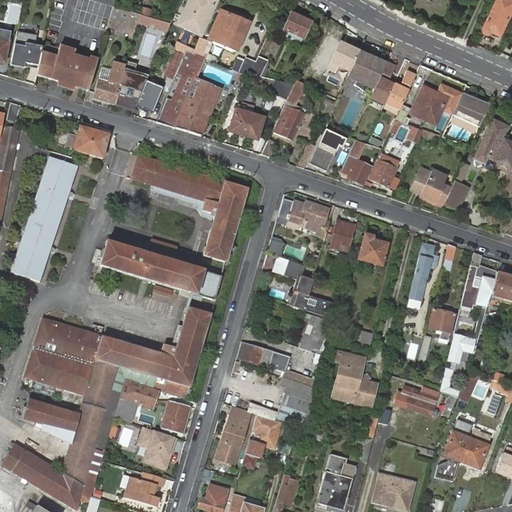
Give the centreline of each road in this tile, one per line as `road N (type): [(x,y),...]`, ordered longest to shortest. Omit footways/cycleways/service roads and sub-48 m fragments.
road 1 (residential): [(179,511),(280,171)]
road 2 (residential): [(0,85),(280,171)]
road 3 (residential): [(280,171),(511,251)]
road 4 (tertiary): [(511,80),(345,0)]
